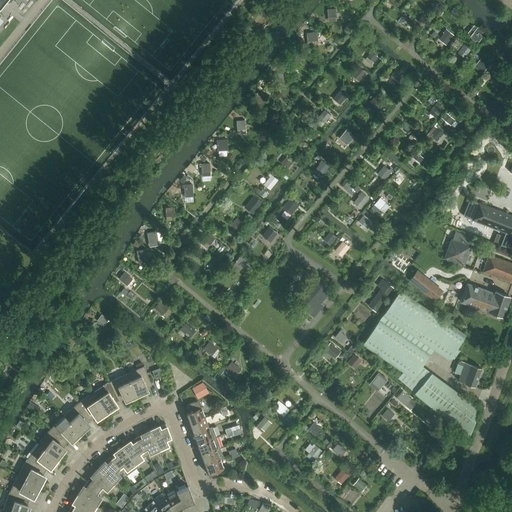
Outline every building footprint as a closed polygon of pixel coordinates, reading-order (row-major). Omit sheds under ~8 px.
[(0,0),(0,9),(5,3),(9,3),(11,0),(0,0)] [(336,18),(336,9),(327,9),(328,18),(336,18)] [(409,19),(407,23),(414,28),(418,22),(409,16),(408,18),(409,19)] [(472,27),(468,32),(471,34),(470,36),(475,39),(476,38),(478,40),(482,35),(480,33),(482,31),(477,27),(475,30),(472,27)] [(445,45),(453,36),(445,29),(442,33),(444,34),(438,40),(445,45)] [(317,41),(317,32),(306,33),(307,42),(317,41)] [(471,50),(464,44),(460,49),(468,55),(471,50)] [(378,57),(371,52),(368,57),(374,62),(378,57)] [(300,62),(300,53),(291,54),(291,62),(300,62)] [(490,65),(482,59),(478,64),(486,70),(490,65)] [(366,73),(358,67),(354,72),(361,78),(366,73)] [(402,76),(396,71),(392,76),(398,81),(402,76)] [(497,84),(504,76),(497,71),(491,79),(497,84)] [(284,87),(283,74),(274,74),(275,87),(284,87)] [(347,94),(341,89),(337,94),(343,99),(347,94)] [(374,96),(369,103),(379,110),(383,103),(374,96)] [(264,106),(264,97),(255,98),(255,106),(264,106)] [(437,103),(436,104),(432,109),(438,115),(444,108),(437,103)] [(330,116),(324,110),(320,115),(326,120),(330,116)] [(445,119),(451,125),(455,120),(448,115),(445,119)] [(245,129),(245,120),(236,121),(236,130),(245,129)] [(443,134),(437,128),(430,136),(436,142),(443,134)] [(347,144),(354,135),(348,130),(340,139),(347,144)] [(421,136),(415,130),(410,135),(417,140),(421,136)] [(314,138),(306,131),(302,137),(309,143),(314,138)] [(228,151),(227,139),(216,140),(217,151),(228,151)] [(424,158),(416,153),(412,158),(419,163),(424,158)] [(287,169),(295,160),(288,154),(280,164),(287,169)] [(322,176),(329,167),(321,161),(314,170),(322,176)] [(210,176),(210,163),(201,164),(202,177),(210,176)] [(385,179),(392,170),(390,168),(389,170),(384,167),(379,174),(385,179)] [(399,186),(405,179),(399,173),(393,181),(399,186)] [(271,190),(278,181),(271,175),(264,184),(271,190)] [(193,197),(193,184),(184,185),(184,198),(193,197)] [(360,209),(369,199),(361,192),(358,196),(359,197),(353,203),(360,209)] [(254,210),(261,202),(254,197),(253,196),(247,204),(248,205),(254,210)] [(385,203),(379,198),(374,205),(380,210),(385,203)] [(291,215),(298,206),(289,199),(283,208),(291,215)] [(470,205),(467,213),(474,216),(473,220),(507,233),(502,246),(511,249),(511,245),(511,216),(479,203),(477,208),(470,205)] [(175,216),(174,207),(165,208),(165,217),(175,216)] [(372,223),(364,216),(358,223),(367,229),(372,223)] [(237,231),(244,223),(237,217),(231,225),(237,231)] [(269,227),(262,236),(270,243),(278,233),(269,227)] [(158,241),(157,232),(147,233),(148,243),(158,241)] [(330,246),(336,238),(330,232),(323,240),(330,246)] [(210,246),(215,238),(208,233),(203,241),(210,246)] [(454,233),(445,259),(464,266),(473,240),(454,233)] [(342,257),(349,248),(342,242),(335,251),(342,257)] [(147,262),(145,250),(136,251),(138,264),(147,262)] [(393,250),(388,257),(393,261),(394,260),(396,261),(399,256),(398,255),(398,254),(393,250)] [(242,269),(248,260),(240,255),(235,264),(242,269)] [(511,263),(489,255),(483,272),(511,282),(511,263)] [(418,271),(411,280),(435,300),(442,291),(418,271)] [(127,286),(133,279),(125,272),(119,279),(127,286)] [(321,304),(333,289),(315,275),(293,302),(314,318),(324,306),(321,304)] [(376,312),(393,288),(382,279),(377,286),(380,289),(367,306),(376,312)] [(467,284),(461,302),(503,317),(510,297),(495,292),(495,294),(467,284)] [(380,321),(363,346),(402,373),(398,378),(416,394),(431,373),(422,365),(429,354),(433,349),(446,358),(455,344),(463,334),(415,301),(399,290),(383,314),(384,315),(380,321)] [(163,316),(168,309),(160,302),(155,309),(163,316)] [(473,312),(472,309),(468,307),(464,309),(463,313),(465,316),(468,318),(472,316),(473,312)] [(108,320),(102,314),(97,321),(104,326),(108,320)] [(190,338),(196,331),(185,323),(179,330),(190,338)] [(340,331),(335,337),(341,343),(347,336),(340,331)] [(212,356),(217,349),(208,342),(203,349),(212,356)] [(341,351),(330,343),(324,350),(335,358),(341,351)] [(354,356),(349,362),(355,368),(361,361),(354,356)] [(475,386),(482,369),(465,362),(459,360),(455,372),(460,374),(458,380),(475,386)] [(241,370),(232,362),(226,369),(236,377),(241,370)] [(144,366),(127,374),(137,396),(143,393),(142,392),(148,390),(147,388),(152,386),(144,366)] [(162,375),(160,368),(152,371),(155,378),(162,375)] [(379,372),(373,379),(380,384),(385,378),(379,372)] [(431,373),(416,394),(469,438),(480,408),(431,373)] [(137,396),(127,374),(109,382),(120,400),(124,398),(125,400),(129,398),(130,399),(137,396)] [(249,387),(254,391),(260,385),(255,381),(249,387)] [(120,400),(109,382),(94,392),(107,412),(113,408),(112,408),(117,405),(116,403),(120,400)] [(204,382),(192,388),(197,397),(208,392),(204,382)] [(407,394),(403,391),(396,399),(406,407),(411,400),(406,395),(407,394)] [(107,412),(94,392),(78,403),(91,420),(95,417),(96,418),(101,415),(101,416),(107,412)] [(289,409),(278,400),(272,408),(283,417),(289,409)] [(188,404),(187,406),(186,407),(188,412),(186,413),(190,424),(205,418),(199,402),(198,402),(196,402),(194,402),(193,402),(191,403),(190,403),(188,404)] [(91,420),(78,403),(64,416),(81,433),(86,429),(85,428),(89,424),(88,423),(91,420)] [(388,409),(382,415),(389,421),(394,414),(388,409)] [(81,433),(64,416),(50,429),(66,443),(69,440),(71,441),(75,437),(76,438),(81,433)] [(264,431),(271,423),(264,417),(257,425),(264,431)] [(205,418),(190,424),(194,434),(209,428),(205,418)] [(323,430),(313,422),(307,429),(317,437),(323,430)] [(155,428),(150,431),(159,450),(173,444),(166,424),(156,429),(155,428)] [(213,427),(209,428),(194,434),(197,444),(216,437),(213,427)] [(240,428),(232,431),(226,433),(228,437),(241,432),(240,428)] [(66,443),(50,429),(39,444),(58,459),(62,453),(61,452),(65,448),(63,447),(66,443)] [(145,434),(136,439),(146,456),(159,450),(150,431),(145,433),(145,434)] [(216,437),(197,444),(201,454),(220,447),(216,437)] [(127,444),(122,447),(135,465),(146,456),(136,439),(127,445),(127,444)] [(340,457),(346,449),(337,443),(332,450),(340,457)] [(58,459),(39,444),(27,459),(45,470),(48,467),(49,468),(53,463),(54,464),(58,459)] [(312,461),(322,450),(315,445),(306,456),(312,461)] [(118,451),(109,458),(123,473),(126,476),(137,468),(135,465),(122,447),(117,451),(118,451)] [(220,447),(201,454),(203,460),(205,464),(220,459),(224,457),(220,447)] [(102,465),(98,469),(114,483),(123,473),(109,458),(102,465)] [(45,470),(27,459),(18,476),(39,487),(43,481),(42,480),(45,475),(43,475),(45,470)] [(220,459),(205,464),(209,475),(224,469),(220,459)] [(340,484),(349,474),(343,468),(334,478),(340,484)] [(95,474),(87,482),(104,495),(114,483),(98,469),(94,473),(95,474)] [(39,487),(18,476),(9,492),(29,501),(31,497),(33,497),(35,493),(36,493),(39,487)] [(361,492),(367,485),(359,478),(352,485),(361,492)] [(81,490),(78,494),(96,506),(104,495),(87,482),(82,490),(81,490)] [(188,486),(177,491),(184,506),(193,502),(194,502),(188,486)] [(184,506),(177,491),(166,497),(175,511),(184,506)] [(29,501),(9,492),(3,510),(8,511),(27,511),(28,511),(27,511),(29,506),(27,505),(29,501)] [(98,511),(100,509),(96,506),(78,494),(75,500),(76,500),(70,509),(75,511),(98,511)] [(173,511),(175,511),(166,497),(157,504),(162,511),(173,511)] [(162,511),(157,504),(153,500),(144,509),(147,511),(162,511)]
